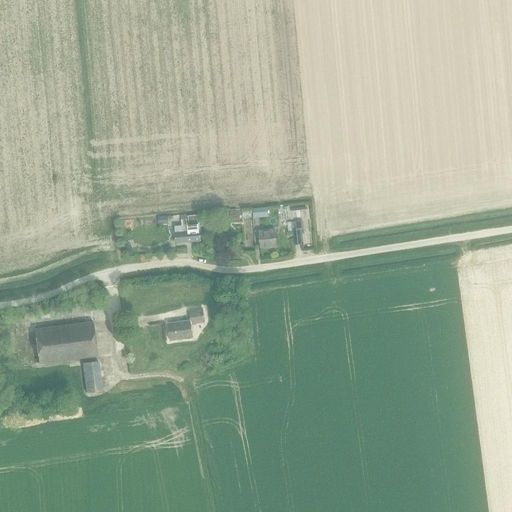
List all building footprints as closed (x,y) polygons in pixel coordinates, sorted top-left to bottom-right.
[(267,207),(253,209),(254,217),(268,216),(267,207)] [(304,207),(296,208),(297,220),(305,220),(304,207)] [(241,218),(241,209),(230,210),(231,219),(241,218)] [(182,225),(175,226),(176,243),(189,242),(187,225),(187,224),(186,214),(181,215),(182,225)] [(201,241),(200,224),(199,215),(188,216),(189,224),(187,224),(187,225),(189,242),(201,241)] [(296,221),(287,222),(288,232),(292,232),(292,229),(296,229),(296,221)] [(261,248),(277,246),(275,229),(259,231),(261,248)] [(191,324),(205,322),(203,309),(189,311),(190,320),(168,323),(170,340),(193,337),(191,324)] [(39,363),(97,356),(93,322),(34,329),(39,363)] [(87,393),(102,391),(98,361),(83,363),(87,393)]
